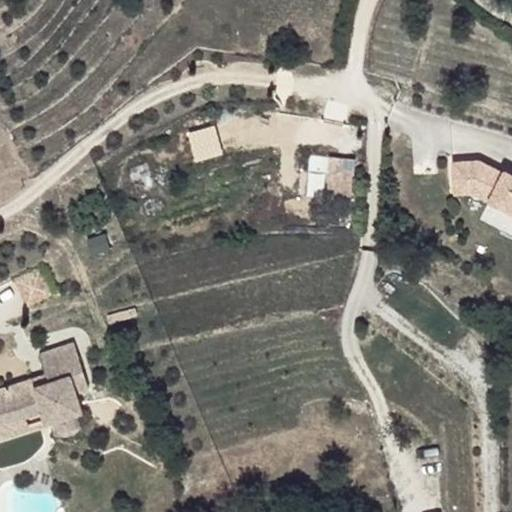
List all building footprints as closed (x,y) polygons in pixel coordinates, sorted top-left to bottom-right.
[(350,200),(352,175),(350,175),(352,158),(330,155),(327,199),(350,200)] [(511,174),(505,171),(503,173),(479,161),(453,162),(453,164),(454,164),(454,165),(454,188),(473,188),(492,197),(490,201),(511,212),(511,174)] [(492,197),(473,188),(454,188),(455,193),(472,193),(490,201),(492,197)] [(82,411),(76,392),(90,388),(75,343),(41,354),(48,374),(0,390),(0,425),(42,411),(46,422),(82,411)] [(0,425),(0,437),(46,422),(42,411),(0,425)]
